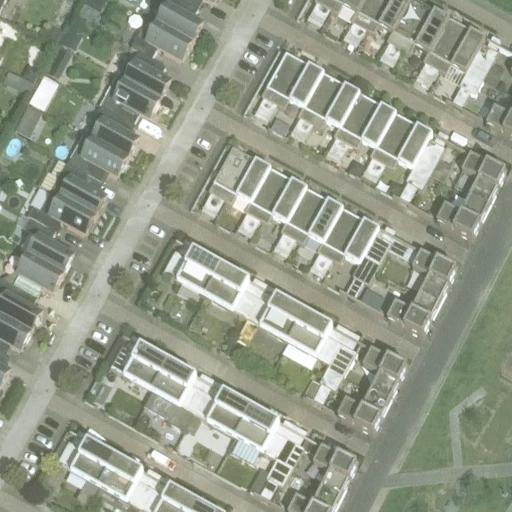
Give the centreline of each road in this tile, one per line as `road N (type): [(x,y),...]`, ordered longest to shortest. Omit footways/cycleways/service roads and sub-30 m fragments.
road 1 (unclassified): [(383,462),(91,304)]
road 2 (unclassified): [(431,367),(144,210)]
road 3 (unclassified): [(479,271),(197,116)]
road 4 (unclassified): [(511,160),(252,18)]
road 5 (unclassified): [(245,511),(41,398)]
